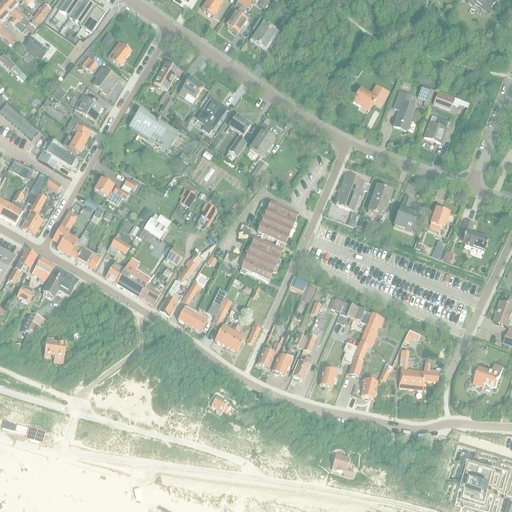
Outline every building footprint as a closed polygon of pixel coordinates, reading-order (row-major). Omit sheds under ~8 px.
[(13,19),(26,30),(31,34),(38,26),(31,21),(28,24),(13,10),(18,4),(13,0),(3,0),(0,4),(0,6),(9,15),(13,19)] [(30,2),(32,0),(19,0),(31,10),(35,6),(30,2)] [(104,14),(84,0),(65,0),(58,11),(91,34),(104,14)] [(208,0),(202,10),(213,17),(224,0),(208,0)] [(227,27),(238,34),(247,21),(241,17),(247,9),(248,10),(254,0),(238,0),(235,5),(240,8),(227,27)] [(264,9),(270,0),(263,0),(259,6),(264,9)] [(487,13),(496,2),(492,0),(470,0),(468,3),(473,8),(476,4),(487,13)] [(31,21),(38,26),(44,19),(43,19),(50,11),(44,5),(31,21)] [(0,24),(9,15),(0,6),(0,24)] [(290,35),(300,20),(292,14),(281,29),(290,35)] [(22,35),(26,30),(13,19),(9,24),(22,35)] [(275,42),(278,37),(274,35),(275,34),(263,26),(253,42),(264,50),(271,40),(275,42)] [(0,36),(12,47),(16,43),(0,28),(0,36)] [(33,40),(25,49),(40,61),(48,51),(33,40)] [(119,68),(131,53),(119,44),(108,59),(119,68)] [(15,67),(3,56),(0,59),(0,63),(10,73),(15,67)] [(91,74),(97,66),(88,58),(82,66),(91,74)] [(182,73),(165,64),(153,85),(166,92),(175,77),(178,79),(182,73)] [(105,95),(116,80),(102,70),(98,75),(99,77),(93,86),(105,95)] [(74,90),(79,83),(68,74),(58,88),(66,94),(70,87),(74,90)] [(203,88),(190,79),(178,95),(184,99),(187,95),(194,101),(203,88)] [(379,107),(387,93),(376,86),(370,96),(360,90),(352,102),(360,107),(361,105),(369,110),(373,104),(379,107)] [(425,102),(428,92),(421,89),(417,99),(425,102)] [(438,92),(433,105),(450,111),(455,98),(438,92)] [(406,131),(414,107),(403,103),(405,99),(399,96),(394,109),(399,111),(393,127),(406,131)] [(96,115),(101,108),(85,99),(80,106),(77,105),(74,110),(94,123),(98,116),(96,115)] [(226,110),(211,99),(197,120),(205,126),(202,131),(209,135),(212,130),(226,110)] [(165,115),(173,103),(167,100),(160,112),(165,115)] [(0,111),(0,114),(31,141),(38,133),(6,105),(0,111)] [(167,152),(178,133),(140,112),(129,131),(167,152)] [(243,137),(250,126),(236,117),(228,127),(243,137)] [(72,119),(66,128),(77,134),(73,140),(68,137),(63,146),(68,149),(79,154),(88,140),(87,139),(90,134),(81,129),(83,124),(72,119)] [(429,123),(424,138),(441,144),(446,129),(448,124),(436,119),(434,125),(429,123)] [(262,160),(273,142),(261,134),(249,151),(262,160)] [(238,139),(228,153),(236,158),(246,145),(238,139)] [(53,170),(58,162),(71,169),(76,160),(54,142),(46,155),(43,153),(42,155),(38,161),(53,170)] [(10,169),(9,170),(28,181),(33,173),(13,162),(10,169)] [(258,180),(267,167),(261,163),(252,176),(258,180)] [(33,206),(39,195),(44,186),(44,185),(47,182),(48,178),(41,175),(31,194),(32,194),(27,204),(33,206)] [(353,212),(358,197),(361,198),(363,191),(361,190),(364,182),(347,176),(336,206),(353,212)] [(56,194),(61,187),(49,179),(47,182),(44,185),(44,186),(56,194)] [(113,205),(118,197),(125,201),(128,196),(100,180),(94,192),(106,199),(105,201),(113,205)] [(134,192),(137,186),(126,180),(123,186),(134,192)] [(383,218),(392,193),(377,188),(368,213),(383,218)] [(189,209),(196,197),(185,190),(179,199),(182,200),(180,204),(189,209)] [(10,206),(7,205),(0,217),(15,226),(22,213),(21,213),(24,208),(19,205),(23,196),(17,193),(10,206)] [(42,223),(35,218),(46,199),(39,195),(33,206),(29,212),(31,213),(22,230),(34,237),(42,223)] [(412,232),(418,215),(408,212),(412,201),(406,198),(402,209),(401,209),(395,226),(412,232)] [(95,211),(98,206),(87,199),(84,205),(95,211)] [(208,220),(215,209),(205,203),(201,210),(203,211),(200,216),(208,220)] [(295,223),(298,216),(284,210),(271,203),(267,211),(264,218),(261,225),(257,233),(271,239),(285,245),(288,238),(291,230),(295,223)] [(439,232),(440,227),(444,228),(449,214),(436,209),(430,224),(431,224),(429,229),(439,232)] [(61,227),(69,232),(77,218),(69,213),(61,227)] [(144,229),(159,239),(170,223),(160,216),(156,222),(151,218),(144,229)] [(484,251),(488,240),(470,233),(473,223),(465,221),(458,241),(465,243),(464,246),(471,249),(472,246),(484,251)] [(250,238),(253,230),(241,224),(238,233),(250,238)] [(66,236),(69,232),(61,227),(52,241),(60,246),(66,236)] [(85,242),(91,231),(86,229),(80,240),(85,242)] [(69,258),(76,246),(78,243),(66,236),(60,246),(57,251),(69,258)] [(125,255),(130,248),(115,239),(107,252),(115,257),(119,251),(125,255)] [(279,259),(282,252),(268,246),(254,240),(251,247),(248,254),(245,261),(241,269),(255,275),(269,282),(272,274),(275,266),(279,259)] [(69,258),(76,262),(89,269),(89,268),(94,271),(105,249),(101,247),(102,245),(100,243),(98,249),(99,250),(96,258),(76,246),(69,258)] [(176,266),(183,255),(173,249),(166,260),(176,266)] [(0,283),(14,259),(0,250),(0,283)] [(8,287),(10,283),(14,285),(21,272),(27,275),(37,258),(26,251),(5,286),(8,287)] [(235,265),(239,257),(227,252),(224,260),(235,265)] [(43,282),(46,276),(48,277),(55,267),(42,259),(32,276),(43,282)] [(124,271),(115,285),(119,287),(122,290),(139,300),(148,285),(150,282),(133,272),(138,265),(131,260),(124,271)] [(192,272),(196,266),(191,263),(188,269),(187,268),(178,281),(183,284),(191,272),(192,272)] [(115,285),(124,271),(114,265),(105,279),(115,285)] [(54,299),(59,290),(70,296),(77,283),(61,274),(56,283),(51,279),(43,293),(54,299)] [(289,290),(301,295),(307,283),(294,277),(289,290)] [(194,283),(182,302),(188,306),(200,287),(194,283)] [(148,285),(139,300),(152,308),(164,288),(159,285),(156,290),(148,285)] [(306,287),(299,301),(309,305),(315,290),(306,287)] [(17,298),(29,305),(34,294),(23,288),(17,298)] [(169,318),(182,296),(180,295),(179,297),(174,294),(173,296),(168,293),(165,298),(167,299),(164,304),(162,303),(159,307),(161,308),(159,312),(169,318)] [(215,317),(226,296),(221,294),(217,301),(216,300),(209,314),(215,317)] [(339,314),(344,303),(334,299),(330,310),(339,314)] [(511,315),(511,306),(499,302),(495,315),(496,315),(493,323),(507,328),(511,315)] [(315,303),(310,314),(317,317),(321,305),(315,303)] [(344,303),(339,314),(339,315),(353,321),(357,309),(344,303)] [(177,321),(189,327),(195,316),(183,309),(177,321)] [(367,326),(371,315),(357,309),(353,321),(367,326)] [(43,328),(48,323),(34,315),(33,316),(30,314),(21,332),(25,334),(25,332),(32,336),(34,333),(35,334),(39,326),(43,328)] [(371,315),(367,326),(360,343),(357,349),(353,360),(348,376),(357,379),(362,363),(361,363),(368,347),(371,348),(377,334),(375,333),(382,319),(371,314),(371,315)] [(195,316),(189,327),(200,334),(206,322),(195,316)] [(216,317),(211,326),(218,330),(223,320),(217,317),(217,318),(216,317)] [(214,341),(225,347),(236,328),(234,327),(231,332),(222,327),(214,341)] [(236,328),(225,347),(236,353),(244,339),(236,334),(238,329),(236,328)] [(511,329),(509,329),(503,346),(511,348),(511,329)] [(251,346),(255,338),(250,336),(246,344),(251,346)] [(301,350),(306,340),(296,336),(292,346),(301,350)] [(315,338),(309,336),(302,353),(304,353),(305,351),(309,353),(315,338)] [(62,365),(65,345),(52,344),(52,340),(46,340),(45,343),(42,342),(41,346),(45,346),(43,358),(50,359),(50,355),(52,355),(51,358),(53,358),(53,363),(62,365)] [(353,360),(357,349),(346,344),(343,352),(345,353),(341,361),(350,365),(353,360)] [(269,369),(275,354),(264,349),(257,364),(269,369)] [(401,366),(398,389),(423,391),(424,381),(438,382),(439,373),(429,372),(430,364),(425,363),(424,373),(413,372),(406,371),(408,356),(408,353),(400,352),(399,366),(401,366)] [(289,368),(291,362),(278,356),(272,372),(284,377),(286,370),(288,371),(289,368)] [(292,377),(302,382),(311,360),(305,357),(303,364),(298,362),(292,377)] [(492,373),(479,368),(473,385),(482,389),(483,385),(495,389),(503,368),(494,365),(492,373)] [(335,386),(337,380),(335,380),(337,373),(323,370),(319,386),(331,390),(332,386),(335,386)] [(383,382),(388,371),(386,370),(385,372),(383,371),(379,380),(383,382)] [(375,397),(376,393),(374,393),(377,383),(365,380),(365,381),(362,381),(361,386),(363,386),(361,397),(372,400),(373,397),(375,397)] [(217,398),(211,407),(217,410),(216,413),(220,415),(223,412),(226,414),(230,407),(227,405),(227,404),(217,398)] [(29,429),(17,425),(16,428),(15,433),(27,436),(28,437),(28,439),(29,441),(38,444),(40,442),(41,440),(43,441),(44,436),(45,433),(29,428),(29,429)] [(454,487),(451,498),(457,500),(455,506),(474,511),(490,511),(497,492),(508,496),(511,484),(511,469),(461,454),(454,476),(466,480),(463,490),(454,487)] [(350,478),(351,473),(346,472),(350,458),(344,456),(343,459),(335,456),(331,470),(343,473),(342,476),(350,478)]
